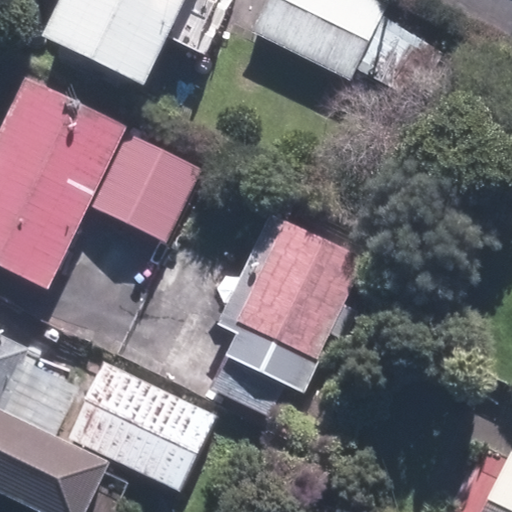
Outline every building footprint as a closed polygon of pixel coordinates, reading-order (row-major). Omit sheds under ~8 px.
[(151,90),(192,0),(65,0),(46,42),(151,90)] [(393,4),(383,0),(273,0),(257,35),(357,81),(393,4)] [(511,62),(510,62),(480,128),(511,142),(511,62)] [(0,267),(51,291),(127,126),(30,81),(0,146),(0,267)] [(208,172),(137,137),(102,209),(172,244),(208,172)] [(274,214),(219,324),(243,335),(232,359),(308,396),(320,371),(338,380),(369,318),(345,307),(368,260),(274,214)] [(148,285),(97,262),(90,279),(77,274),(43,349),(88,369),(98,348),(116,357),(148,285)] [(2,407),(31,349),(0,334),(0,493),(38,511),(94,511),(118,464),(2,407)] [(219,414),(107,363),(74,434),(186,486),(219,414)] [(511,511),(511,458),(485,511),(511,511)]
